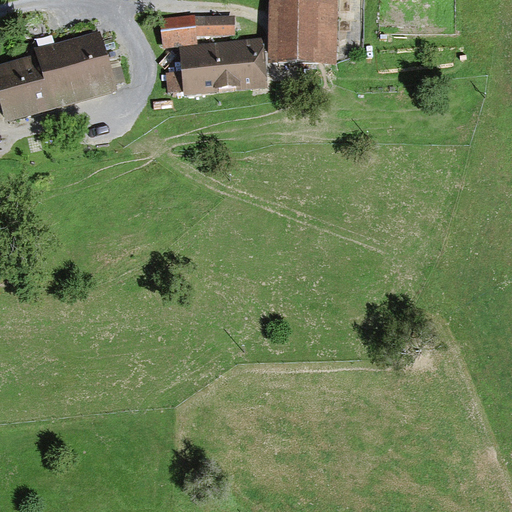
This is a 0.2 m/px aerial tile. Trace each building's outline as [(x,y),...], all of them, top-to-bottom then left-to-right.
[(272,7),(276,57),(333,57),(332,3),(272,7)] [(226,14),(196,14),(197,32),(226,31),(226,14)] [(160,17),(161,39),(189,37),(188,15),(160,17)] [(0,71),(0,99),(5,117),(51,104),(49,99),(111,83),(95,23),(31,39),(37,61),(0,71)] [(177,52),(180,85),(259,77),(257,45),(177,52)]
